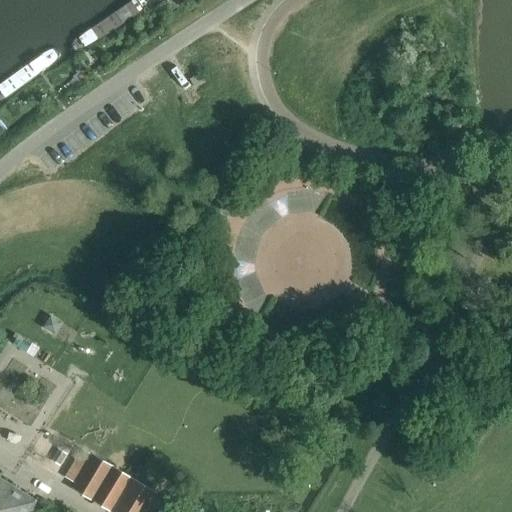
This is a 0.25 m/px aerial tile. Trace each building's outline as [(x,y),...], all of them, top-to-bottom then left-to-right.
[(152,0),(143,0),(69,40),(80,60),(161,15),(152,0)] [(55,52),(0,86),(0,108),(64,67),(55,52)] [(58,449),(51,460),(60,466),(67,454),(58,449)] [(72,489),(110,511),(148,511),(159,495),(93,455),(72,489)] [(0,511),(29,511),(36,502),(0,479),(0,511)]
